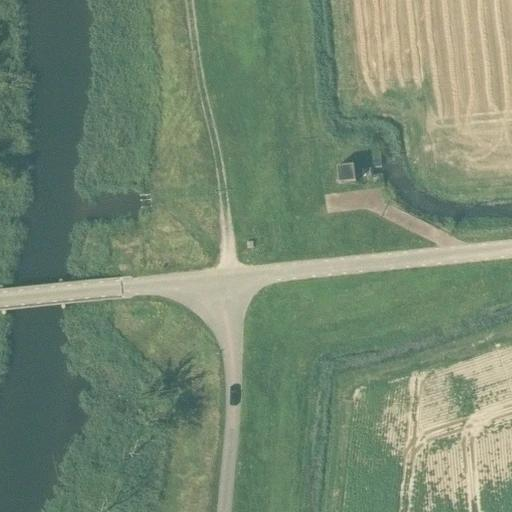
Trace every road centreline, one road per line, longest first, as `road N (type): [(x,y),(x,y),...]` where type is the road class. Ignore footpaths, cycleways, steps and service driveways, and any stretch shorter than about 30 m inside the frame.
road 1 (unclassified): [(228,279),(511,250)]
road 2 (track): [(188,0),(198,91),(220,159),(228,279)]
road 3 (unclassified): [(228,279),(236,359),(225,511)]
road 4 (unclassified): [(0,300),(228,279)]
